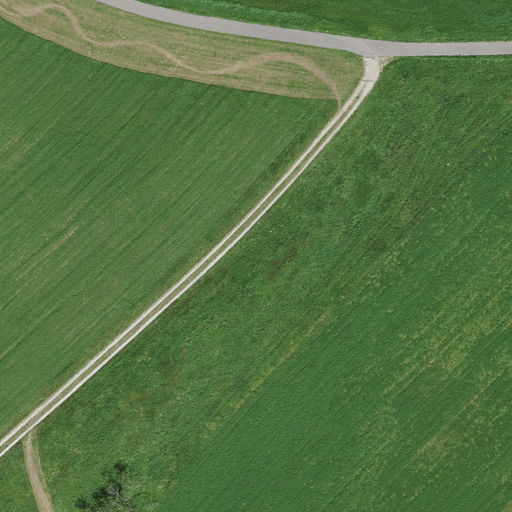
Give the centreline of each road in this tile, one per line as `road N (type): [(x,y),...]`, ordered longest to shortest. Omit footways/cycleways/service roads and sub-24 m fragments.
road 1 (track): [(381,46),(349,108),(249,221),(0,450)]
road 2 (track): [(381,46),(240,28),(112,0)]
road 3 (track): [(511,47),(381,46)]
